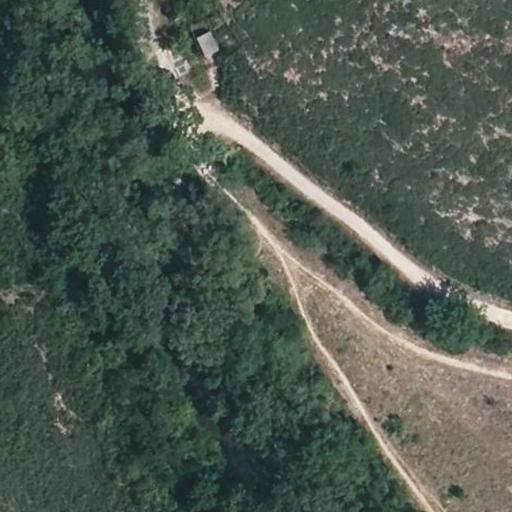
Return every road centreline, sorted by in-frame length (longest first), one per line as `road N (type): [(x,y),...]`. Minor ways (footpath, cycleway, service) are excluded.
road 1 (track): [(206,116),(197,148),(217,185),(374,318),(437,357),(511,379)]
road 2 (track): [(511,317),(463,302),(398,262),(262,149),(206,116)]
road 3 (track): [(281,237),(297,303),(346,411),(432,511)]
road 4 (track): [(206,116),(162,57),(140,0)]
